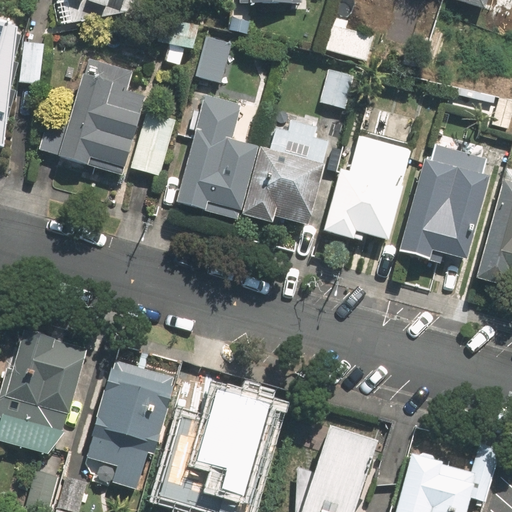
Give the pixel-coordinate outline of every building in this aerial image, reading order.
[(128,0),(101,0),(126,8),(128,0)] [(249,0),(250,12),(298,12),(298,0),(249,0)] [(0,142),(4,144),(26,17),(0,14),(0,142)] [(350,20),(338,16),(328,47),(369,60),(377,36),(347,27),(350,20)] [(197,22),(170,20),(168,43),(167,61),(183,63),(185,44),(195,45),(197,22)] [(224,81),(231,42),(207,38),(200,77),(224,81)] [(45,40),(25,40),(24,78),(44,79),(45,40)] [(64,71),(41,152),(92,166),(94,156),(163,176),(184,103),(131,88),(136,68),(94,56),(88,78),(64,71)] [(354,71),(329,66),(323,100),(347,105),(354,71)] [(251,141),(260,106),(208,93),(180,199),(242,215),(260,143),(251,141)] [(345,167),(330,227),(358,234),(359,227),(392,235),(414,149),(360,136),(352,168),(345,167)] [(480,222),(496,157),(438,143),(434,156),(428,155),(404,252),(443,261),(446,250),(468,256),(477,222),(480,222)] [(266,147),(248,213),(278,222),(281,212),(310,221),(326,164),(266,147)] [(511,167),(508,167),(483,274),(511,280),(511,167)] [(63,335),(20,324),(0,400),(0,410),(4,412),(0,427),(0,436),(53,450),(66,437),(90,342),(63,335)] [(87,461),(94,475),(141,488),(152,451),(158,453),(179,377),(116,359),(87,461)] [(263,511),(290,407),(224,391),(195,503),(229,511),(263,511)] [(320,472),(302,470),(299,511),(358,511),(383,436),(337,421),(320,472)] [(446,456),(415,449),(399,511),(468,511),(472,496),(487,499),(500,444),(480,439),(473,468),(444,461),(446,456)] [(53,506),(60,476),(36,470),(29,501),(53,506)] [(81,511),(88,481),(66,475),(59,505),(81,511)]
